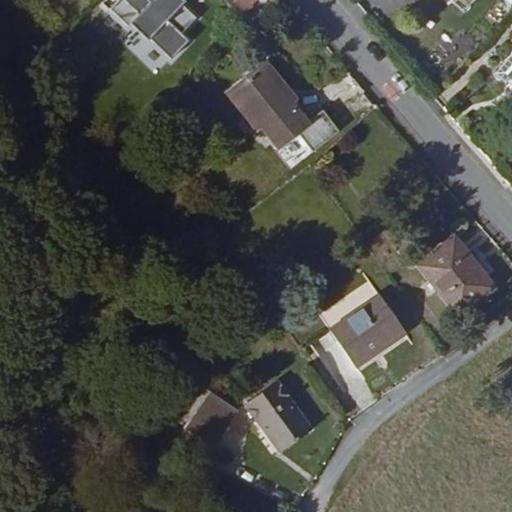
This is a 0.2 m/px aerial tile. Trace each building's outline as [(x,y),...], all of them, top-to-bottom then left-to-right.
[(109,0),(106,2),(122,21),(125,19),(141,37),(143,35),(162,58),(182,42),(175,34),(191,20),(179,5),(174,0),(109,0)] [(235,0),(244,11),(257,0),(235,0)] [(478,0),(455,0),(467,11),(478,0)] [(511,75),(511,74),(511,53),(501,64),(511,75)] [(306,122),(263,68),(238,88),(282,141),(306,122)] [(455,238),(424,266),(462,311),(489,290),(469,266),(474,260),(455,238)] [(405,330),(378,294),(330,330),(357,365),(405,330)] [(313,432),(282,385),(250,406),(281,453),(313,432)] [(247,421),(218,400),(195,435),(224,455),(247,421)]
